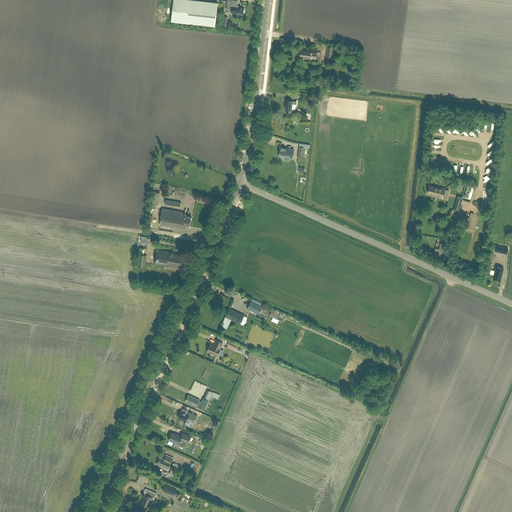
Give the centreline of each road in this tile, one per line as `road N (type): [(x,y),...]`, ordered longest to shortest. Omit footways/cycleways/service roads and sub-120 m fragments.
road 1 (tertiary): [(94,511),(239,182)]
road 2 (unclassified): [(511,303),(239,182)]
road 3 (tertiary): [(239,182),(267,0)]
